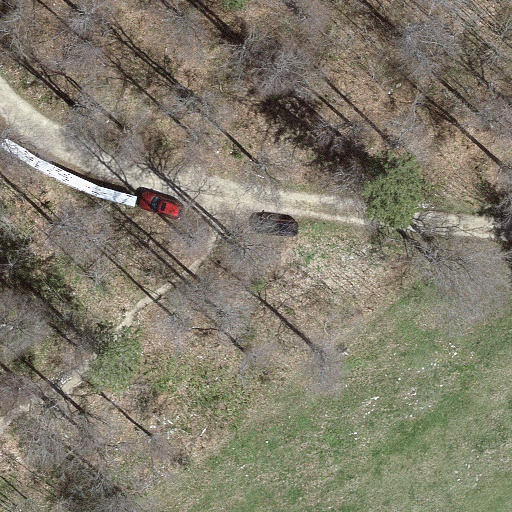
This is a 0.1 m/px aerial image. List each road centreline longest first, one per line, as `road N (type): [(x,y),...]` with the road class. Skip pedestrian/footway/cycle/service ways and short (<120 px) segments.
road 1 (track): [(229,194),(511,228)]
road 2 (track): [(0,94),(48,133),(94,155),(229,194)]
